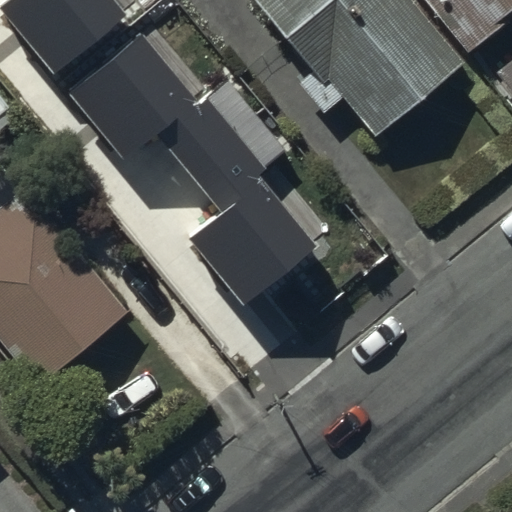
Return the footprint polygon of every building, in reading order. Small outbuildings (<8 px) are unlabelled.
[(13,0),(2,10),(56,76),(126,20),(109,0),(13,0)] [(256,0),(316,71),(330,59),(380,118),(456,55),(410,0),(256,0)] [(442,0),(468,31),(505,0),(442,0)] [(141,37),(65,99),(129,176),(159,151),(219,223),(190,246),(247,314),(319,255),(259,183),(268,176),(263,171),(285,152),(225,80),(196,103),(141,37)] [(511,50),(498,62),(511,79),(511,50)] [(0,115),(0,139),(11,130),(0,115)] [(28,180),(0,202),(0,316),(41,368),(125,302),(28,180)]
